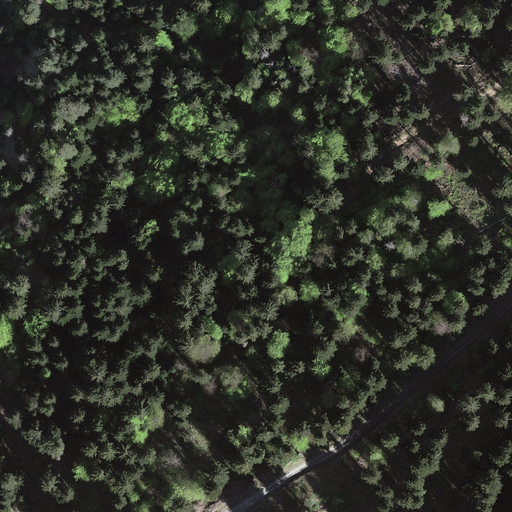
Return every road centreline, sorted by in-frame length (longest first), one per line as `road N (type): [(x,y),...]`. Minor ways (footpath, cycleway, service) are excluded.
road 1 (track): [(42,511),(55,482),(73,468),(72,441),(91,414),(134,398),(218,313),(245,297),(287,290),(386,146),(505,83),(511,68)]
road 2 (track): [(235,511),(362,429),(511,301)]
